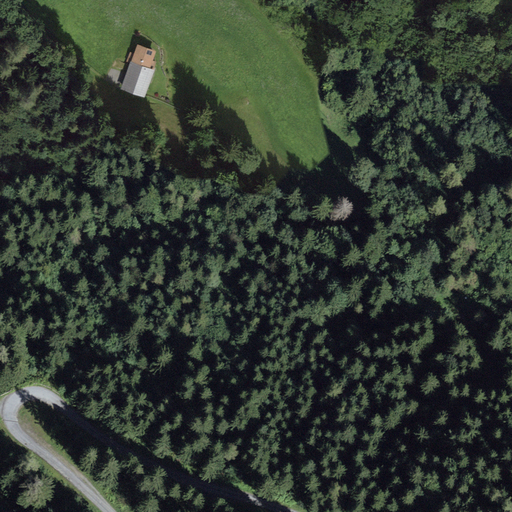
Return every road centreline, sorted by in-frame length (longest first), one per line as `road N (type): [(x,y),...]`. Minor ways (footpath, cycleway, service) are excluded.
road 1 (unclassified): [(109,511),(15,424),(12,401),(33,393),(45,393),(174,475),(278,511)]
road 2 (track): [(17,0),(111,88),(148,101)]
